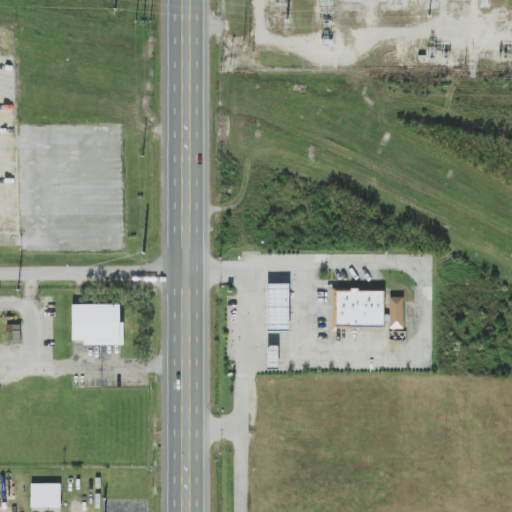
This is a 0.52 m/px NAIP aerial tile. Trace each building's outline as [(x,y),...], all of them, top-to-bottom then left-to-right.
[(266,281),(266,331),(289,331),(289,281),(266,281)] [(331,328),(384,328),(384,288),(331,288),(331,328)] [(388,297),(388,327),(403,327),(403,297),(388,297)] [(123,344),(123,303),(72,303),(72,344),(123,344)] [(278,343),(267,343),(267,367),(278,367),(278,343)] [(61,507),(61,483),(31,483),(31,507),(61,507)]
